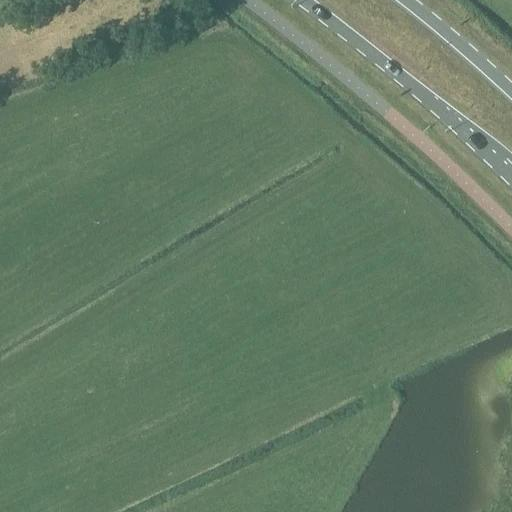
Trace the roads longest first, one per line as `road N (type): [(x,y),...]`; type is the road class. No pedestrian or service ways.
road 1 (secondary): [(298,0),(511,174)]
road 2 (secondary): [(511,93),(403,0)]
